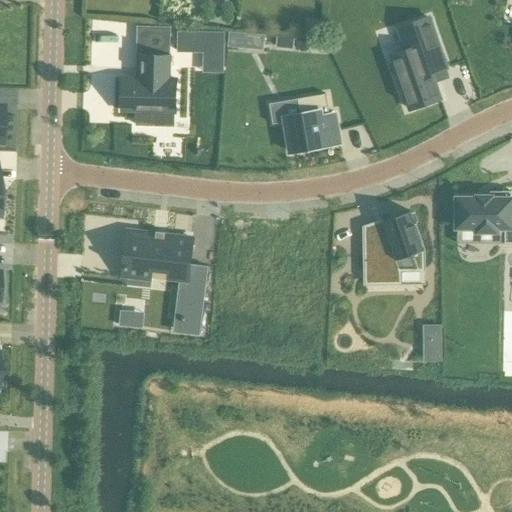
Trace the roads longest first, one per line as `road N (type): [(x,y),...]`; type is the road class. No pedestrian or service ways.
road 1 (residential): [(48,167),(156,187),(304,190),(346,185),(511,115)]
road 2 (unclassified): [(38,511),(48,167)]
road 3 (unclassified): [(48,167),(53,0)]
